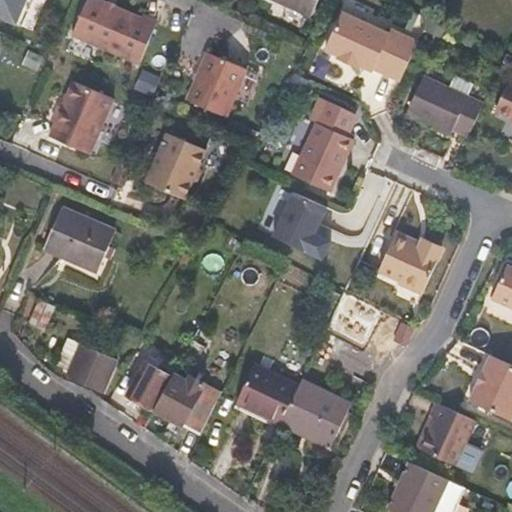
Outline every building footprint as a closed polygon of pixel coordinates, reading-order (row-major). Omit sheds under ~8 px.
[(0,0),(0,16),(15,23),(24,0),(0,0)] [(138,63),(155,23),(142,18),(141,20),(93,0),(88,0),(73,36),(138,63)] [(272,0),(308,17),(315,0),(243,0),(272,0)] [(400,80),(418,44),(390,30),(387,34),(341,14),(325,48),(337,54),(336,58),(355,67),(358,63),(369,69),(372,67),(400,80)] [(226,118),(247,72),(205,54),(185,102),(226,118)] [(144,70),(136,89),(152,96),(160,77),(144,70)] [(482,104),(465,96),(471,85),(453,76),(447,88),(423,76),(403,115),(446,137),(449,132),(465,139),(482,104)] [(511,126),(511,82),(509,81),(495,110),(511,118),(511,123),(511,126)] [(90,154),(113,99),(71,82),(62,107),(58,106),(50,122),(55,124),(49,137),(90,154)] [(327,191),(352,138),(345,135),(353,119),(351,111),(325,99),(317,96),(307,117),(315,120),(290,173),(308,182),(327,191)] [(197,169),(206,150),(165,134),(144,184),(184,201),(191,183),(197,182),(200,174),(197,169)] [(317,229),(319,224),(327,207),(294,192),(273,237),(322,259),(330,240),(320,235),(317,229)] [(97,272),(113,233),(59,211),(44,249),(97,272)] [(424,291),(442,252),(444,246),(421,236),(419,241),(395,231),(376,269),(424,291)] [(511,271),(505,268),(491,299),(511,309),(511,271)] [(26,326),(42,334),(56,307),(40,299),(26,326)] [(404,349),(413,330),(400,326),(392,344),(404,349)] [(203,347),(210,337),(198,330),(192,340),(203,347)] [(116,361),(83,346),(69,340),(56,367),(69,374),(68,376),(102,392),(116,361)] [(508,419),(511,409),(511,367),(486,355),(467,400),(508,419)] [(154,410),(172,378),(144,364),(126,396),(154,410)] [(281,423),(299,387),(254,364),(236,401),(281,423)] [(200,434),(220,392),(188,376),(185,381),(173,375),(172,378),(154,410),(200,434)] [(331,446),(350,404),(301,382),(299,387),(281,423),(331,446)] [(454,467),(475,420),(436,402),(429,418),(433,420),(419,451),(454,467)] [(393,511),(453,511),(465,488),(409,461),(387,509),(393,511)]
